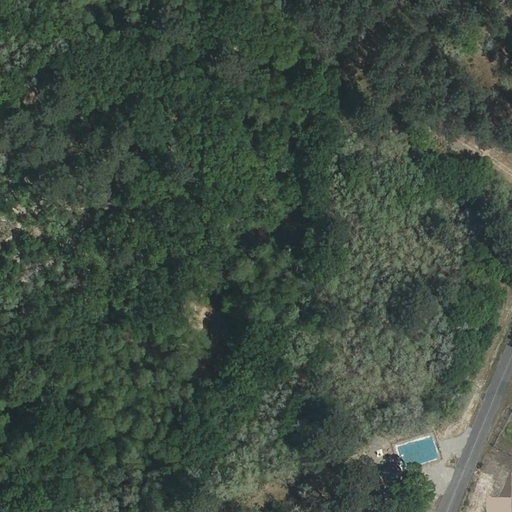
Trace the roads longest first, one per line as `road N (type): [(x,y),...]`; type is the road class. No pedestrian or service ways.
road 1 (track): [(181,71),(290,64),(382,0)]
road 2 (unclassified): [(511,348),(444,511)]
road 3 (track): [(0,291),(17,277),(23,203),(20,181),(0,153)]
